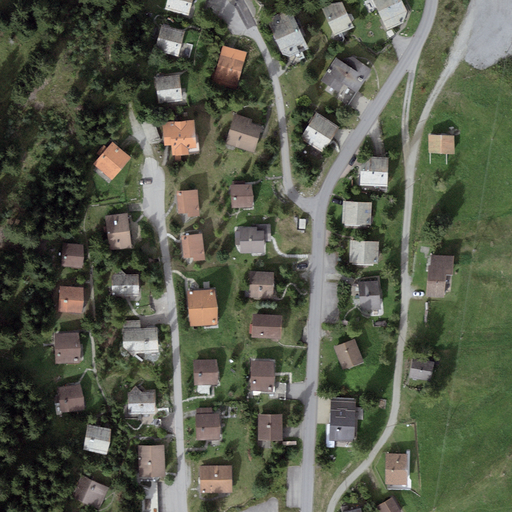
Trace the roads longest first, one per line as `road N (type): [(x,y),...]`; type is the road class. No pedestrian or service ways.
road 1 (unclassified): [(410,56),(397,391),(375,453),(330,511)]
road 2 (residential): [(182,511),(173,314),(155,169),(133,122)]
road 3 (unclassified): [(320,210),(306,511)]
road 4 (residential): [(320,210),(300,201),(287,182),(282,112),(240,0)]
road 5 (unclassified): [(410,56),(330,179),(320,210)]
road 6 (track): [(411,148),(474,0)]
